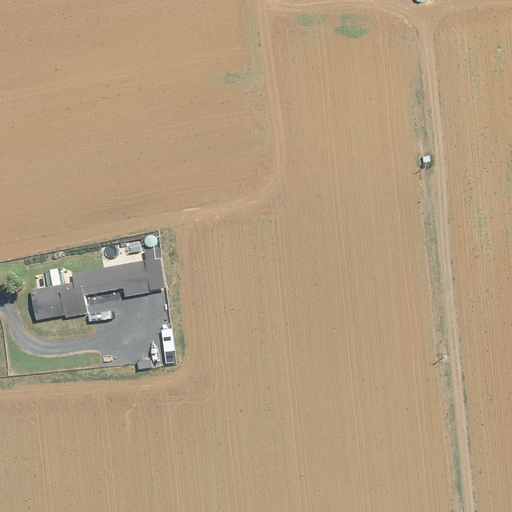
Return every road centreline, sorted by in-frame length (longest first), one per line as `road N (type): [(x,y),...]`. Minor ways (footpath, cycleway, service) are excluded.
road 1 (track): [(472,511),(421,0)]
road 2 (track): [(0,303),(25,334),(54,341),(94,342),(147,326)]
